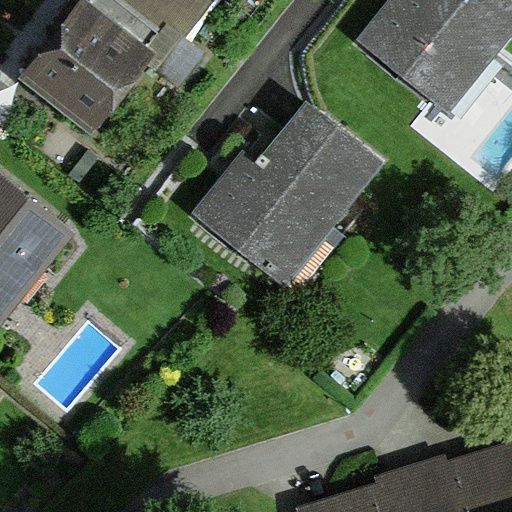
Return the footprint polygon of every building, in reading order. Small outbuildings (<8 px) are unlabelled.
[(138,54),(154,34),(110,0),(88,0),(82,9),(78,6),(23,75),(87,126),(142,57),(138,54)] [(180,24),(198,0),(164,0),(159,7),(180,24)] [(511,0),(392,0),(358,42),(457,121),(498,67),(484,55),(511,20),(511,0)] [(304,226),(314,235),(373,162),(304,107),(263,158),(258,153),(244,171),(235,164),(194,215),(266,273),(304,226)] [(0,182),(0,283),(22,256),(34,265),(61,232),(0,182)] [(511,511),(511,470),(494,476),(489,457),(331,506),(332,511),(511,511)]
